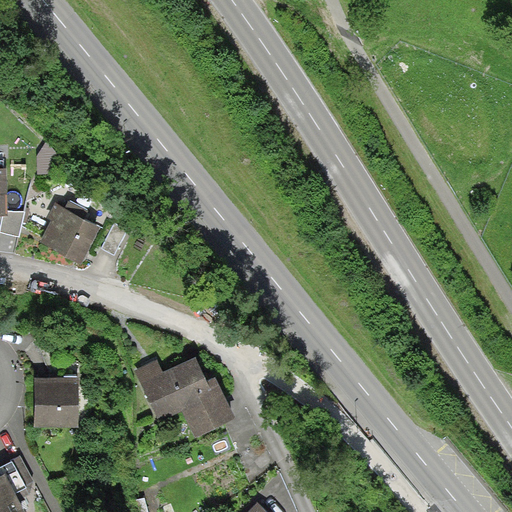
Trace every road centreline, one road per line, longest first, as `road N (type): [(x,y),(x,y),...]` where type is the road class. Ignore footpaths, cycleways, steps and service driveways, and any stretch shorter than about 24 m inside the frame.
road 1 (secondary): [(44,0),(466,511)]
road 2 (trunk): [(511,425),(221,0)]
road 3 (residential): [(223,342),(328,414),(418,511)]
road 4 (residential): [(0,269),(145,307),(223,342)]
road 5 (residential): [(223,342),(307,511)]
